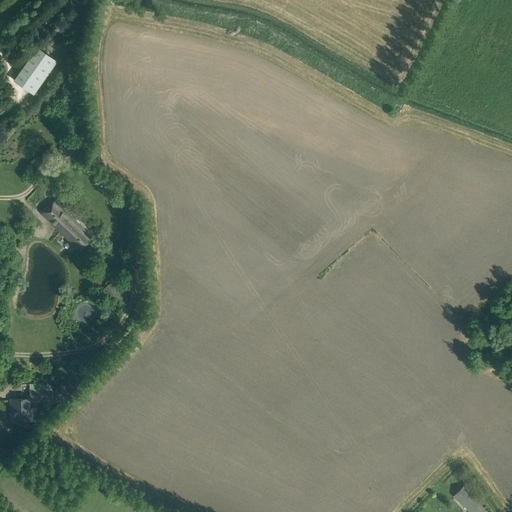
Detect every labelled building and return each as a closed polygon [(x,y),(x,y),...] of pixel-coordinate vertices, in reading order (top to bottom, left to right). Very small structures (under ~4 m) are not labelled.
[(57,61),(37,47),(14,80),(34,93),(57,61)] [(89,141),(77,129),(58,148),(70,161),(81,149),(81,150),(89,141)] [(80,251),(93,238),(61,206),(62,204),(57,198),(42,213),(80,251)] [(75,312),(81,322),(92,315),(86,305),(75,312)] [(50,385),(45,383),(29,383),(29,391),(30,391),(30,398),(52,398),(52,391),(51,391),(51,389),(51,387),(50,385)] [(12,422),(22,422),(28,421),(28,398),(11,399),(11,406),(13,406),(13,421),(12,421),(12,422)] [(471,511),(481,503),(474,496),(464,486),(454,495),(470,511),(471,511)]
